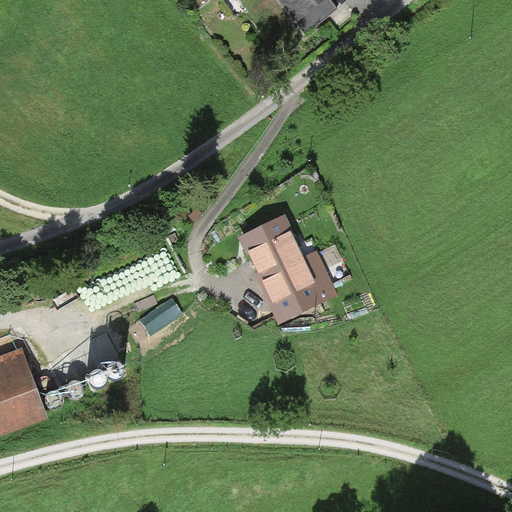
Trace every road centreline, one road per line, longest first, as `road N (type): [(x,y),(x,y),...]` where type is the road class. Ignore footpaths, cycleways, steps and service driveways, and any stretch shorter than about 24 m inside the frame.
road 1 (track): [(0,467),(170,437),(285,436),(414,460),(511,496)]
road 2 (residential): [(395,5),(215,148),(85,220)]
